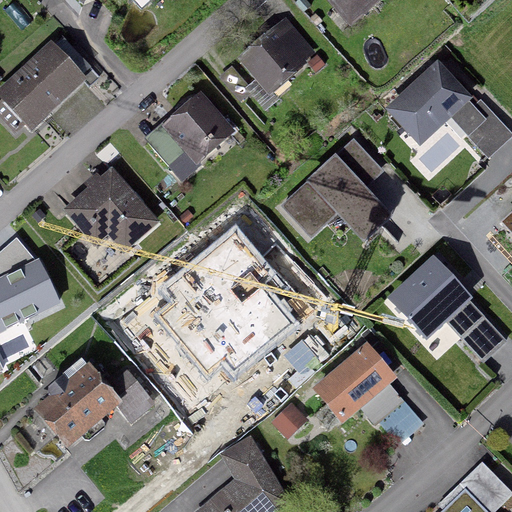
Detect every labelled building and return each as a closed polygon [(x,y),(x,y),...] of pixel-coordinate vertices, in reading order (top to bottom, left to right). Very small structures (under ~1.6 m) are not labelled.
[(151,0),(129,0),(140,11),(151,0)] [(341,0),(358,19),(379,0),(341,0)] [(309,55),(283,25),(241,61),(266,92),(309,55)] [(0,118),(14,134),(25,123),(30,128),(88,75),(58,42),(0,95),(3,100),(0,102),(0,118)] [(435,73),(391,114),(418,143),(462,102),(435,73)] [(186,153),(193,160),(224,133),(225,132),(197,100),(165,128),(166,130),(148,146),(147,146),(167,169),(169,168),(186,153)] [(335,210),(365,243),(381,228),(389,221),(359,188),(377,172),(351,144),(281,209),(306,237),(335,210)] [(153,225),(110,176),(66,214),(85,234),(83,236),(96,250),(110,237),(122,251),(153,225)] [(511,211),(500,222),(511,235),(511,211)] [(307,313),(234,227),(159,290),(170,304),(154,317),(206,378),(223,364),(233,376),(307,313)] [(0,335),(61,306),(39,261),(35,262),(17,240),(0,255),(0,335)] [(468,295),(434,258),(388,300),(422,337),(468,295)] [(339,423),(390,380),(366,351),(315,394),(339,423)] [(43,413),(40,415),(65,444),(76,434),(83,441),(87,442),(102,430),(102,426),(96,418),(111,405),(104,395),(79,366),(48,392),(47,396),(49,398),(38,407),(43,413)] [(105,389),(131,421),(152,404),(127,372),(105,389)] [(302,426),(290,413),(274,429),(286,441),(302,426)] [(278,511),(285,507),(248,443),(222,458),(238,485),(226,494),(225,492),(201,511),(278,511)] [(482,511),(463,491),(441,511),(482,511)]
